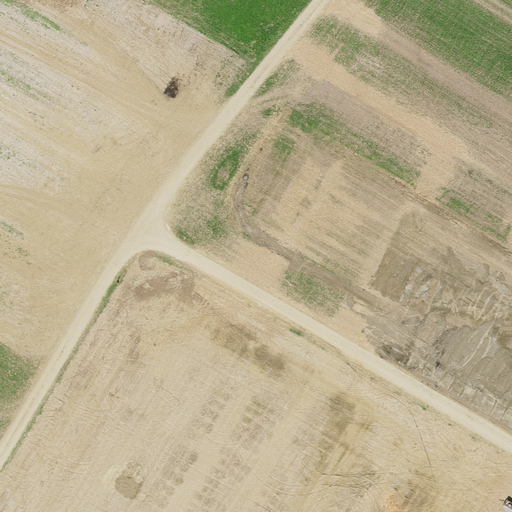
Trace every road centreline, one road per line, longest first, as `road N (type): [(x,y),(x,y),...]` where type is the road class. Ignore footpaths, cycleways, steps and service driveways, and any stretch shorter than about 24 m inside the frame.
road 1 (track): [(511,446),(170,245),(134,233),(0,451)]
road 2 (track): [(318,0),(155,196),(134,233)]
